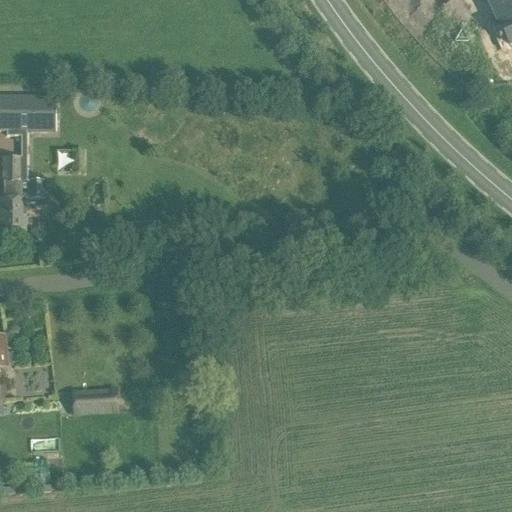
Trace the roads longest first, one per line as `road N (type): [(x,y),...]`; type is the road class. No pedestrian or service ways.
road 1 (unclassified): [(0,300),(420,255),(511,296)]
road 2 (secondary): [(324,0),(388,84),(511,202)]
